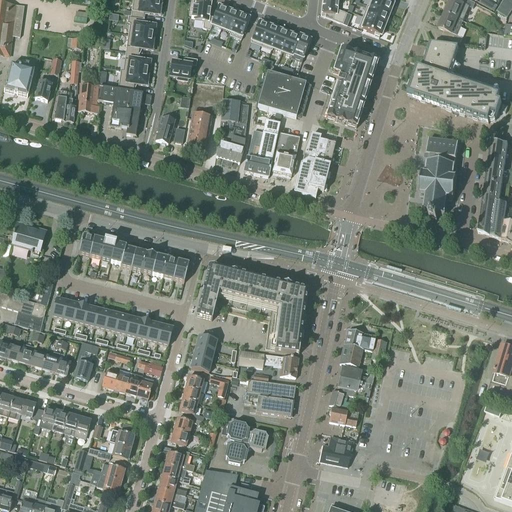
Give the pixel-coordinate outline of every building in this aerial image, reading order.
[(95,2),(82,0),(70,0),(70,5),(94,8),(95,2)] [(332,23),(342,27),(346,17),(346,16),(344,15),(337,12),(338,0),(323,0),(322,8),(321,14),(321,15),(325,16),(333,17),(332,23)] [(370,0),(368,8),(389,16),(393,5),(381,1),(381,0),(370,0)] [(450,0),(444,15),(461,22),(463,23),(469,8),(473,10),(475,5),(464,0),(458,0),(457,3),(450,0)] [(481,0),(480,3),(495,12),(498,6),(487,0),(481,0)] [(511,0),(503,0),(496,12),(507,19),(511,11),(511,0)] [(160,9),(160,5),(133,1),(131,18),(143,20),(144,14),(146,14),(146,15),(147,15),(149,15),(150,15),(160,17),(161,9),(160,9)] [(211,27),(211,26),(213,20),(209,19),(210,11),(211,3),(196,1),(195,8),(192,8),(191,20),(194,20),(193,22),(203,23),(202,31),(209,33),(212,27),(211,27)] [(0,58),(1,59),(2,58),(9,59),(12,37),(19,38),(19,40),(20,40),(24,8),(0,5),(0,58)] [(212,27),(221,31),(228,12),(224,11),(225,9),(219,6),(218,7),(218,8),(213,20),(211,26),(211,27),(212,27)] [(366,9),(362,19),(384,27),(389,16),(368,8),(367,7),(366,9)] [(229,10),(228,12),(221,31),(231,35),(238,16),(234,15),(235,13),(229,10)] [(75,22),(87,22),(86,12),(75,13),(75,22)] [(238,16),(231,35),(229,38),(240,42),(242,39),(248,22),(249,20),(244,18),(245,17),(239,14),(238,16)] [(461,22),(444,15),(438,30),(445,33),(443,38),(460,45),(462,40),(458,38),(462,27),(459,26),(461,22)] [(346,16),(346,17),(342,27),(347,28),(349,23),(351,17),(346,16)] [(128,36),(153,40),(154,35),(156,35),(157,28),(142,26),(143,20),(131,18),(128,36)] [(380,38),(384,27),(362,19),(358,30),(363,32),(368,34),(374,36),(373,38),(378,40),(379,38),(380,38)] [(261,49),(269,28),(268,28),(264,26),(265,24),(259,22),(257,27),(254,34),(251,43),(250,45),(261,49)] [(268,28),(269,28),(261,49),(271,53),(272,51),(279,32),(274,30),(275,28),(273,27),(269,26),(268,28)] [(279,32),(272,51),(282,55),(289,36),(288,36),(284,34),(285,32),(279,30),(278,32),(279,32)] [(282,55),(291,58),(292,58),(299,40),(295,38),(295,36),(289,34),(288,36),(289,36),(282,55)] [(128,36),(126,54),(137,56),(139,50),(143,51),(143,50),(153,52),(154,45),(152,45),(153,40),(128,36)] [(303,61),(305,54),(309,45),(310,42),(307,41),(299,38),(299,40),(292,58),(291,58),(290,61),(301,65),(303,61)] [(34,73),(24,71),(25,66),(35,68),(37,56),(41,57),(40,56),(43,45),(27,41),(24,52),(22,60),(22,61),(21,64),(20,64),(21,65),(20,70),(10,67),(4,92),(3,93),(4,93),(4,94),(4,93),(13,96),(17,97),(26,99),(27,99),(27,98),(34,73)] [(70,50),(81,52),(82,42),(72,41),(70,50)] [(334,116),(365,125),(372,101),(367,100),(368,95),(374,91),(384,58),(347,47),(340,70),(347,72),(334,116)] [(410,90),(409,94),(407,99),(409,99),(421,103),(423,98),(427,100),(425,105),(426,105),(435,108),(436,105),(440,106),(439,109),(447,112),(448,112),(449,107),(453,108),(452,113),(452,114),(460,116),(461,116),(463,111),(467,113),(465,118),(474,121),(476,116),(480,117),(478,122),(489,126),(489,124),(489,123),(491,119),(496,120),(497,120),(500,109),(502,105),(500,104),(498,104),(500,99),(498,98),(488,95),(475,90),(462,86),(452,83),(448,82),(451,74),(454,65),(455,62),(458,52),(459,50),(430,47),(430,48),(426,59),(426,60),(423,67),(423,68),(428,69),(427,74),(423,72),(422,71),(422,72),(420,71),(417,70),(412,85),(412,86),(413,86),(417,88),(416,92),(411,90),(410,90)] [(137,56),(126,54),(123,72),(148,76),(148,71),(150,71),(151,64),(137,62),(137,56)] [(170,78),(189,81),(191,67),(196,68),(197,62),(185,60),(184,65),(183,65),(181,65),(180,65),(172,63),(170,78)] [(53,61),(50,77),(58,79),(61,63),(53,61)] [(70,86),(76,86),(78,65),(72,64),(70,86)] [(148,76),(123,72),(120,72),(118,90),(132,92),(133,86),(137,87),(148,88),(149,81),(147,81),(148,76)] [(257,109),(296,120),(305,86),(267,75),(257,109)] [(35,101),(47,104),(51,88),(39,84),(35,101)] [(78,114),(98,116),(99,108),(96,108),(98,85),(93,84),(92,88),(80,87),(78,114)] [(125,137),(135,139),(141,102),(143,102),(144,97),(98,89),(97,104),(113,106),(109,129),(126,132),(125,137)] [(52,121),(64,123),(67,108),(67,101),(66,100),(66,95),(57,94),(52,121)] [(67,108),(64,123),(64,124),(73,125),(75,109),(72,108),(73,102),(71,102),(72,96),(66,95),(66,100),(67,101),(67,108)] [(188,111),(188,110),(190,101),(181,100),(180,109),(188,111)] [(215,159),(239,166),(243,153),(247,119),(238,118),(239,105),(222,103),(219,136),(222,137),(215,159)] [(186,149),(205,153),(212,119),(193,115),(186,149)] [(263,135),(254,177),(268,180),(280,126),(281,125),(283,118),(278,117),(276,125),(265,123),(262,135),(263,135)] [(174,123),(166,121),(161,119),(156,134),(158,134),(155,143),(162,145),(161,146),(165,147),(165,146),(168,146),(174,123)] [(181,146),(184,132),(176,131),(173,145),(181,146)] [(243,175),(254,177),(263,135),(262,135),(253,133),(252,141),(251,141),(247,160),(246,160),(243,175)] [(271,175),(291,179),(299,140),(280,136),(271,175)] [(313,169),(319,142),(320,138),(311,136),(305,156),(308,157),(308,161),(300,165),(293,195),(315,200),(317,192),(323,194),(328,173),(313,169)] [(430,221),(437,222),(438,216),(445,217),(447,203),(452,204),(452,200),(453,200),(456,178),(453,178),(455,163),(455,156),(457,156),(458,144),(457,145),(429,141),(429,140),(427,157),(425,174),(422,174),(419,196),(420,196),(420,200),(425,200),(423,213),(423,214),(430,215),(430,221)] [(335,146),(319,142),(313,169),(328,173),(335,146)] [(491,143),(483,195),(500,197),(508,145),(491,143)] [(478,235),(500,242),(507,209),(507,206),(499,205),(500,197),(483,195),(478,235)] [(500,242),(511,246),(511,210),(507,209),(500,242)] [(32,257),(38,258),(45,234),(16,226),(14,234),(13,234),(12,238),(13,238),(12,248),(13,246),(34,252),(32,257)] [(78,257),(89,260),(94,241),(83,238),(78,257)] [(100,262),(104,244),(94,241),(89,260),(100,262)] [(100,262),(110,265),(115,246),(104,244),(100,262)] [(115,246),(110,265),(120,267),(121,267),(125,251),(126,249),(115,246)] [(131,272),(135,253),(125,251),(121,267),(120,267),(120,269),(131,272)] [(146,256),(135,253),(131,272),(141,275),(146,256)] [(152,277),(156,259),(146,256),(141,275),(152,277)] [(152,277),(162,280),(164,272),(167,261),(156,259),(152,277)] [(162,280),(172,283),(175,272),(177,264),(167,261),(164,272),(162,280)] [(175,272),(172,283),(183,285),(187,272),(188,267),(177,264),(175,272)] [(208,269),(207,272),(196,319),(211,323),(216,306),(269,319),(265,352),(298,357),(307,293),(292,290),(292,289),(281,286),(281,287),(223,272),(208,269)] [(35,333),(40,334),(46,309),(0,295),(0,308),(17,314),(14,327),(35,333)] [(51,319),(62,322),(67,304),(56,301),(51,319)] [(62,322),(73,325),(77,306),(67,304),(62,322)] [(73,325),(83,327),(88,309),(77,306),(73,325)] [(83,327),(94,330),(98,312),(88,309),(83,327)] [(94,330),(104,333),(109,314),(98,312),(94,330)] [(104,333),(115,335),(119,317),(109,314),(104,333)] [(115,335),(125,338),(130,319),(119,317),(115,335)] [(125,338),(136,341),(140,322),(130,319),(125,338)] [(136,341),(146,343),(151,325),(140,322),(136,341)] [(8,336),(13,337),(15,330),(0,325),(0,326),(0,331),(8,334),(8,336)] [(146,343),(156,346),(161,327),(151,325),(146,343)] [(161,327),(156,346),(167,349),(172,330),(161,327)] [(347,332),(344,348),(362,352),(372,354),(375,339),(347,332)] [(198,339),(195,350),(214,354),(216,343),(198,339)] [(381,364),(385,344),(375,342),(370,361),(381,364)] [(1,360),(6,361),(10,348),(0,344),(0,361),(1,361),(1,360)] [(82,344),(80,352),(97,357),(99,348),(82,344)] [(23,347),(22,351),(18,365),(18,366),(25,368),(25,367),(30,368),(34,355),(35,350),(23,347)] [(511,374),(511,370),(511,369),(511,349),(502,347),(486,398),(509,405),(511,396),(511,374)] [(6,361),(18,365),(22,351),(10,348),(6,361)] [(362,352),(344,348),(339,366),(358,370),(362,352)] [(195,350),(193,360),(211,365),(214,354),(195,350)] [(79,353),(76,364),(78,364),(79,364),(81,358),(83,359),(85,354),(79,353)] [(240,353),(240,354),(237,370),(237,375),(236,381),(248,382),(250,373),(252,373),(277,376),(277,375),(280,375),(279,379),(295,381),(298,361),(282,359),(282,360),(279,359),(279,358),(240,353)] [(42,372),(54,375),(59,356),(53,354),(52,360),(46,358),(42,372)] [(107,360),(122,365),(124,359),(109,354),(107,360)] [(30,368),(42,372),(46,358),(34,355),(30,368)] [(59,356),(54,375),(66,379),(70,365),(62,362),(64,357),(59,356)] [(74,380),(87,384),(92,368),(88,367),(89,361),(83,359),(81,358),(79,364),(78,364),(74,380)] [(124,359),(122,365),(128,366),(129,365),(130,366),(132,361),(130,360),(124,358),(124,359)] [(211,365),(193,360),(190,371),(208,376),(211,365)] [(151,373),(144,371),(143,374),(160,379),(163,369),(153,367),(151,373)] [(360,375),(342,370),(340,381),(371,388),(374,377),(367,376),(366,381),(359,379),(360,375)] [(113,393),(118,378),(111,376),(112,373),(108,371),(107,374),(106,374),(102,390),(102,389),(113,393)] [(253,383),(267,385),(268,379),(254,377),(253,383)] [(124,396),(129,381),(118,378),(113,393),(114,393),(124,396)] [(185,390),(200,394),(203,383),(188,379),(185,390)] [(209,385),(220,388),(219,392),(225,394),(228,384),(211,379),(209,385)] [(135,399),(136,400),(140,384),(129,381),(124,396),(125,396),(135,399)] [(340,381),(337,390),(344,391),(343,396),(332,394),(328,407),(339,410),(349,413),(351,406),(346,404),(347,398),(355,400),(355,398),(368,401),(371,388),(340,381)] [(253,383),(249,382),(244,406),(250,407),(249,415),(255,416),(290,421),(291,411),(287,411),(288,405),(292,405),(294,389),(267,385),(253,383)] [(140,384),(136,400),(136,399),(147,402),(147,403),(152,387),(140,384)] [(182,401),(197,406),(200,394),(185,390),(185,391),(182,401)] [(2,397),(0,404),(0,417),(7,420),(13,400),(13,399),(6,397),(6,398),(2,397)] [(18,423),(20,417),(24,403),(19,402),(19,401),(14,399),(13,400),(7,420),(18,423)] [(216,411),(222,413),(225,402),(219,400),(216,411)] [(197,406),(182,401),(182,402),(179,413),(178,413),(194,417),(197,406)] [(20,417),(36,422),(39,412),(34,410),(36,407),(24,403),(20,417)] [(484,414),(499,419),(503,410),(487,404),(484,414)] [(40,429),(51,432),(56,413),(45,409),(44,413),(39,412),(36,422),(32,435),(37,437),(40,429)] [(344,427),(355,429),(357,421),(358,415),(331,410),(331,412),(330,413),(329,416),(330,417),(328,425),(344,428),(344,427)] [(51,432),(62,436),(68,416),(56,413),(51,432)] [(73,439),(74,439),(79,419),(68,416),(62,436),(73,439)] [(79,419),(74,439),(79,441),(80,438),(86,439),(91,423),(90,422),(90,421),(84,419),(84,421),(79,419)] [(173,432),(189,437),(192,425),(176,421),(176,422),(177,422),(174,432),(173,432)] [(221,437),(227,439),(223,441),(226,445),(226,446),(228,449),(225,460),(226,461),(228,464),(239,467),(240,467),(243,465),(246,453),(249,451),(261,454),(261,453),(264,451),(265,451),(268,440),(267,439),(265,436),(254,433),(253,433),(251,430),(252,430),(251,429),(247,432),(245,428),(245,427),(233,425),(230,427),(223,426),(221,437)] [(92,440),(98,442),(102,430),(96,428),(92,440)] [(189,437),(173,432),(173,433),(174,433),(171,444),(170,443),(170,444),(186,448),(189,437)] [(115,447),(112,458),(127,463),(128,461),(129,461),(130,456),(129,456),(132,445),(133,445),(134,440),(133,440),(134,438),(112,433),(109,445),(115,447)] [(0,444),(0,450),(10,453),(12,446),(12,444),(1,441),(0,444)] [(319,464),(337,468),(347,470),(352,445),(341,442),(340,448),(329,446),(328,449),(322,448),(319,464)] [(92,458),(109,463),(110,456),(89,451),(88,457),(92,458)] [(168,454),(164,468),(180,472),(180,471),(186,473),(192,474),(193,469),(185,467),(188,455),(174,452),(173,456),(168,454)] [(79,453),(73,475),(81,477),(85,460),(86,457),(87,455),(79,453)] [(16,466),(27,470),(30,462),(18,459),(16,466)] [(30,462),(27,470),(39,473),(41,465),(30,462)] [(494,502),(511,508),(511,462),(511,464),(510,467),(506,479),(505,482),(501,494),(500,494),(499,497),(498,502),(494,501),(494,502)] [(92,477),(100,479),(121,485),(123,479),(124,479),(125,474),(124,474),(125,472),(103,466),(101,474),(94,472),(92,477)] [(184,479),(186,473),(180,471),(180,472),(164,468),(161,480),(176,484),(188,487),(190,481),(184,479)] [(205,473),(200,490),(256,506),(258,497),(234,490),(237,478),(205,473)] [(81,477),(73,475),(72,475),(71,479),(73,480),(71,487),(75,488),(77,489),(79,481),(78,481),(79,477),(81,477)] [(121,485),(100,479),(99,483),(98,483),(96,489),(103,491),(103,492),(118,496),(118,494),(119,495),(121,490),(120,490),(121,485)] [(158,492),(179,498),(185,499),(186,494),(174,491),(176,484),(161,480),(158,492)] [(78,489),(93,493),(95,488),(80,483),(78,489)] [(76,511),(68,509),(75,488),(71,487),(69,486),(64,503),(62,511),(63,511),(76,511)] [(257,511),(259,506),(256,506),(200,490),(194,511),(257,511)] [(3,492),(0,501),(0,511),(8,511),(14,495),(3,492)] [(158,492),(154,504),(170,508),(181,511),(183,506),(177,504),(179,498),(158,492)] [(104,511),(109,499),(103,497),(98,511),(104,511)] [(19,511),(32,511),(35,501),(24,498),(19,511)] [(32,511),(44,511),(47,504),(35,501),(32,511)] [(56,511),(57,510),(62,511),(64,503),(57,501),(56,507),(47,504),(44,511),(56,511)]
